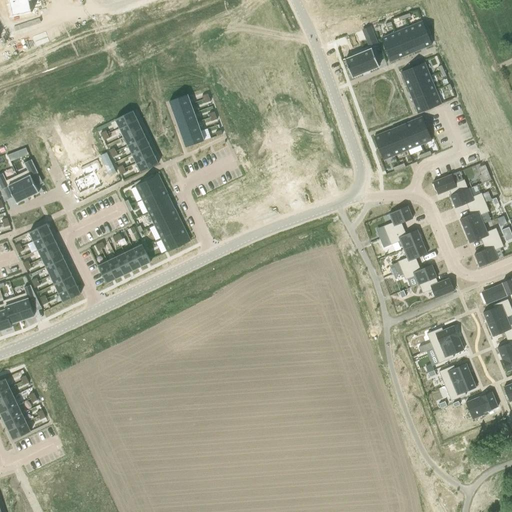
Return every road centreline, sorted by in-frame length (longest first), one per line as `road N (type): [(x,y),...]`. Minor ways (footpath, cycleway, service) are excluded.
road 1 (residential): [(511,263),(461,282),(428,198),(405,188),(360,189)]
road 2 (residential): [(294,0),(360,169),(360,189)]
road 3 (residential): [(360,189),(210,255)]
road 4 (residential): [(210,255),(98,308)]
